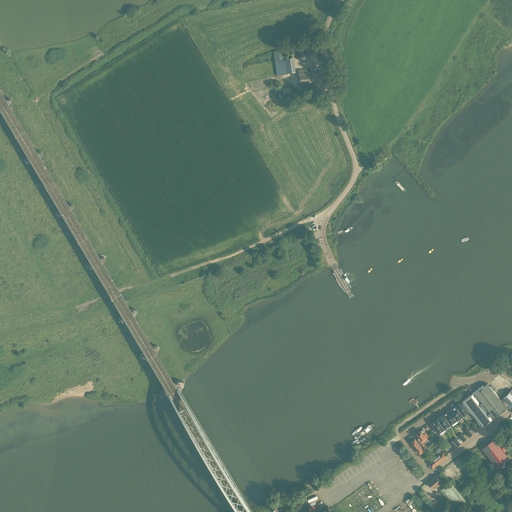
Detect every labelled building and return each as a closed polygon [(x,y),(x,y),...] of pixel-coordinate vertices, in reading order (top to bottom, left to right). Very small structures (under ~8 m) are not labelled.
[(298,48),(298,49),(295,49),(293,56),(296,57),(296,58),(303,62),(305,59),(309,56),(313,53),(309,46),(298,48)] [(294,57),(286,58),(285,50),(274,51),(275,61),(277,74),(296,72),(294,57)] [(313,85),(321,84),(320,68),(311,69),(311,71),(307,71),(307,69),(299,70),(300,85),(308,85),(307,83),(311,82),(311,84),(313,84),(313,85)] [(290,87),(282,88),(284,97),(291,95),(290,87)] [(0,110),(9,105),(10,104),(11,103),(11,102),(11,101),(10,100),(9,100),(8,100),(7,100),(6,100),(0,104),(0,110)] [(29,164),(30,164),(40,157),(41,157),(41,156),(42,155),(42,154),(42,153),(41,153),(40,152),(39,152),(38,152),(37,153),(27,159),(26,160),(25,161),(25,162),(25,163),(26,164),(27,164),(28,164),(29,164)] [(60,217),(61,216),(71,210),(72,209),(73,209),(73,208),(73,207),(73,206),(73,205),(72,205),(71,205),(70,205),(69,205),(58,212),(57,213),(57,214),(56,214),(56,215),(56,216),(57,216),(58,217),(59,217),(60,217)] [(91,269),(92,269),(102,262),(103,262),(104,261),(104,260),(104,259),(105,258),(104,258),(103,257),(102,257),(101,257),(100,258),(89,264),(89,265),(88,265),(88,266),(87,267),(87,268),(88,269),(89,269),(90,269),(91,269)] [(122,323),(124,322),(134,316),(136,315),(136,313),(137,312),(137,310),(135,310),(134,310),(132,310),(131,310),(120,316),(119,318),(118,319),(118,320),(118,322),(119,323),(121,323),(122,323)] [(144,359),(145,359),(156,352),(157,351),(158,350),(158,349),(158,347),(157,346),(156,346),(154,346),(153,347),(142,353),(141,354),(140,355),(140,357),(140,358),(141,359),(142,359),(144,359)] [(175,383),(163,390),(162,391),(161,392),(160,393),(159,394),(159,395),(159,396),(159,397),(160,398),(161,399),(163,399),(164,399),(165,398),(166,398),(167,397),(179,390),(180,390),(181,389),(182,388),(183,387),(183,385),(184,384),(184,383),(182,382),(181,382),(180,382),(179,382),(177,382),(176,382),(175,383)] [(473,392),(493,418),(507,407),(500,399),(493,390),(496,389),(491,385),(490,387),(488,383),(482,385),(473,392)] [(511,389),(500,399),(507,407),(509,406),(509,407),(511,404),(511,389)] [(462,401),(469,410),(482,426),(493,418),(473,392),(462,401)] [(462,401),(456,405),(463,415),(469,411),(462,401)] [(463,415),(456,405),(450,410),(457,420),(463,415)] [(450,410),(443,414),(451,424),(457,420),(450,410)] [(443,414),(437,418),(444,428),(451,424),(443,414)] [(444,428),(437,418),(431,423),(438,433),(444,428)] [(474,423),(470,426),(475,432),(478,429),(474,423)] [(468,428),(464,431),(469,437),(472,434),(468,428)] [(414,439),(410,441),(419,453),(424,450),(423,450),(427,447),(423,442),(425,440),(425,439),(427,437),(426,437),(428,435),(423,429),(417,433),(418,436),(419,437),(415,440),(414,439)] [(462,433),(458,435),(463,441),(466,439),(462,433)] [(456,437),(449,442),(454,448),(460,443),(456,437)] [(494,438),(482,448),(497,467),(509,458),(494,438)] [(442,450),(428,461),(433,468),(446,458),(442,450)] [(436,475),(428,482),(432,488),(435,486),(436,488),(440,485),(441,486),(443,485),(441,481),(436,475)] [(450,481),(439,490),(455,510),(466,501),(450,481)] [(311,503),(317,497),(315,495),(309,501),(311,503)] [(315,501),(309,505),(313,511),(320,508),(315,501)]
